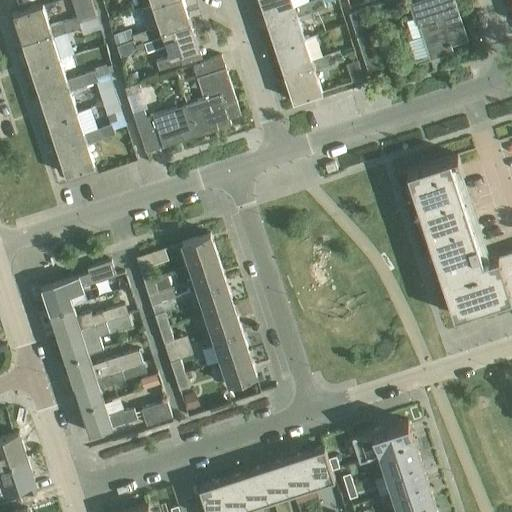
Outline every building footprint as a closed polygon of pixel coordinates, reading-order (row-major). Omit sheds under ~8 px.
[(81,26),(79,21),(97,15),(91,0),(72,0),(77,16),(64,20),(67,30),(81,26)] [(150,4),(142,7),(148,28),(146,28),(149,39),(163,35),(161,29),(190,20),(183,0),(160,0),(152,3),(150,4)] [(305,0),(294,4),(293,0),(260,0),(267,18),(296,9),(298,15),(312,10),(308,0),(305,0)] [(308,0),(312,10),(325,6),(323,0),(308,0)] [(455,0),(408,0),(421,35),(409,39),(416,62),(453,50),(451,44),(468,39),(467,36),(463,38),(455,14),(459,12),(455,0)] [(52,30),(50,25),(43,3),(13,13),(22,39),(52,30)] [(350,12),(368,70),(382,65),(364,8),(350,12)] [(305,36),(298,15),(296,9),(267,18),(276,46),(305,36)] [(53,35),(67,30),(64,20),(50,25),(52,30),(22,39),(31,66),(60,56),(53,35)] [(159,69),(183,61),(181,53),(199,47),(190,20),(161,29),(163,35),(149,39),(146,28),(132,33),(134,39),(136,44),(144,41),(147,50),(166,43),(170,56),(156,61),(159,69)] [(134,39),(132,33),(131,29),(113,35),(117,45),(134,39)] [(312,58),(305,37),(305,36),(276,46),(284,72),(314,63),(316,68),(329,64),(326,53),(312,58)] [(343,60),(341,54),(340,49),(326,53),(329,64),(343,60)] [(241,113),(237,99),(222,54),(193,63),(204,96),(187,102),(197,134),(198,133),(197,132),(217,126),(217,127),(231,122),(230,117),(241,113)] [(67,78),(61,57),(60,56),(31,66),(40,93),(69,83),(67,78)] [(352,81),(364,77),(358,59),(347,63),(352,81)] [(323,90),(316,68),(314,63),(284,72),(293,100),(323,90)] [(98,79),(97,75),(95,69),(81,73),(85,84),(98,79)] [(71,88),(85,84),(81,73),(67,78),(69,83),(40,93),(48,119),(78,110),(71,88)] [(139,81),(125,86),(127,94),(138,90),(141,89),(139,82),(139,81)] [(146,115),(144,108),(133,112),(146,151),(177,140),(177,139),(196,133),(197,134),(187,102),(146,115)] [(85,131),(78,110),(48,119),(57,147),(87,137),(85,131)] [(116,133),(114,128),(112,122),(99,126),(102,138),(116,133)] [(87,137),(57,147),(66,174),(95,164),(88,142),(102,138),(99,126),(85,131),(87,137)] [(450,156),(407,170),(413,187),(409,188),(413,199),(416,198),(422,214),(418,215),(422,227),(425,226),(431,242),(427,243),(431,254),(434,253),(435,255),(440,254),(446,271),(440,272),(441,273),(454,314),(471,309),(472,312),(496,305),(495,301),(511,295),(511,249),(490,257),(461,167),(456,154),(450,156)] [(210,231),(182,241),(190,264),(218,255),(210,231)] [(218,255),(190,264),(194,277),(187,279),(191,290),(197,288),(198,288),(226,279),(218,255)] [(82,285),(116,274),(111,259),(88,266),(89,271),(43,286),(51,311),(72,304),(69,292),(83,288),(82,285)] [(154,276),(149,263),(140,266),(144,279),(154,276)] [(152,303),(162,300),(175,295),(167,271),(154,276),(144,279),(152,303)] [(226,279),(198,288),(205,312),(234,303),(226,279)] [(160,327),(169,323),(162,300),(152,303),(160,327)] [(58,335),(129,312),(125,302),(92,312),(91,309),(76,314),(72,304),(51,311),(58,335)] [(234,303),(205,312),(213,335),(213,336),(241,326),(234,303)] [(109,331),(132,324),(129,312),(58,335),(66,359),(88,352),(103,347),(99,333),(109,330),(109,331)] [(164,341),(174,337),(169,323),(160,327),(164,341)] [(241,326),(213,336),(221,359),(249,350),(241,326)] [(74,383),(143,361),(139,348),(92,363),(88,352),(66,359),(74,383)] [(249,350),(221,359),(229,383),(257,374),(249,350)] [(175,374),(185,371),(180,357),(170,360),(175,374)] [(102,401),(98,387),(146,371),(143,361),(74,383),(82,407),(102,401)] [(141,376),(145,387),(158,382),(154,371),(141,376)] [(180,388),(189,385),(185,371),(175,374),(180,388)] [(172,415),(167,399),(142,407),(147,423),(172,415)] [(120,407),(106,412),(102,401),(82,407),(90,432),(137,417),(134,406),(121,410),(120,407)] [(351,436),(359,460),(378,454),(415,442),(407,420),(382,428),(382,426),(351,436)] [(19,430),(0,436),(0,463),(27,455),(19,430)] [(421,462),(415,442),(378,454),(385,474),(421,462)] [(324,445),(303,451),(314,484),(335,477),(332,468),(329,457),(324,445)] [(303,451),(283,458),(293,491),(314,484),(303,451)] [(336,454),(329,457),(332,468),(340,466),(336,454)] [(0,480),(1,480),(4,489),(35,479),(27,455),(0,463),(0,480)] [(283,458),(262,465),(272,497),(293,491),(283,458)] [(427,481),(421,462),(385,474),(391,492),(427,481)] [(262,465),(241,472),(252,504),(272,497),(262,465)] [(350,471),(342,474),(346,485),(354,482),(350,471)] [(241,472),(220,479),(231,511),(252,504),(241,472)] [(220,479),(199,485),(207,510),(207,511),(227,511),(231,511),(220,479)] [(433,500),(427,481),(391,492),(397,511),(433,500)] [(354,482),(346,485),(350,496),(357,494),(354,482)] [(437,511),(433,500),(397,511),(437,511)] [(151,511),(148,502),(117,511),(151,511)]
